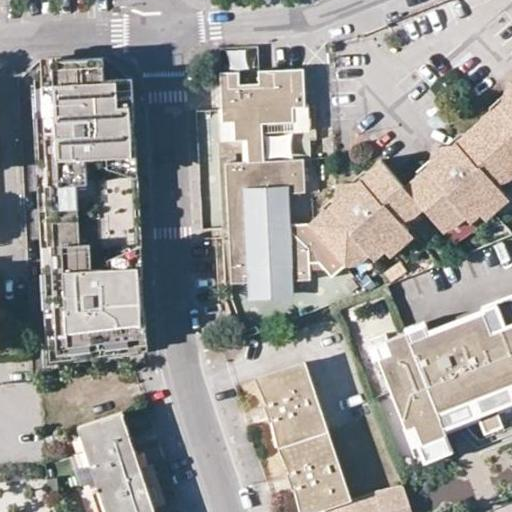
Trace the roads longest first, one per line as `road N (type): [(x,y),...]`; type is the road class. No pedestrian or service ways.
road 1 (residential): [(164,30),(178,332),(232,511)]
road 2 (residential): [(334,0),(164,30)]
road 3 (residential): [(164,30),(0,40)]
